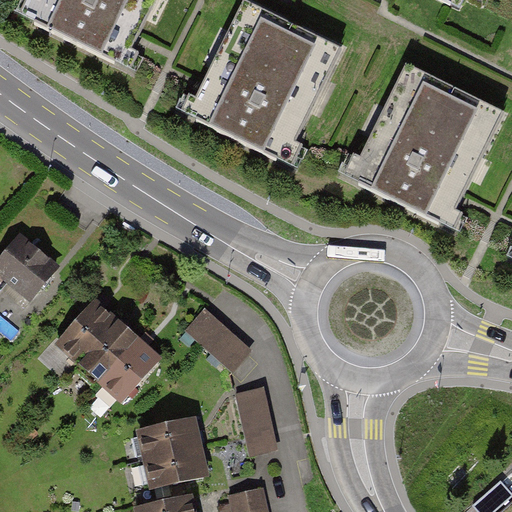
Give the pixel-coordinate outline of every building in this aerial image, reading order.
[(47,0),(35,26),(115,65),(130,34),(146,0),(47,0)] [(212,93),(197,122),(277,162),(327,61),(307,52),(310,47),(269,27),(267,31),(247,22),(212,93)] [(403,99),(359,187),(439,226),(454,196),(483,139),(478,136),(487,119),(416,84),(407,102),(403,99)] [(56,269),(21,241),(0,266),(0,294),(11,282),(31,299),(56,269)] [(117,324),(95,304),(58,345),(80,364),(117,324)] [(253,351),(207,309),(186,332),(232,374),(249,355),(253,351)] [(138,343),(117,324),(80,364),(102,383),(138,343)] [(144,348),(138,343),(102,383),(124,403),(160,363),(144,348)] [(279,452),(265,389),(237,395),(251,458),(279,452)] [(138,431),(145,462),(204,448),(199,429),(197,418),(138,431)] [(145,462),(151,490),(210,477),(205,456),(204,448),(145,462)] [(443,479),(458,489),(477,463),(463,452),(443,479)] [(475,508),(478,511),(511,511),(511,495),(501,484),(475,508)] [(272,511),(268,491),(232,499),(235,511),(272,511)] [(135,508),(135,511),(197,511),(196,504),(194,495),(135,508)]
